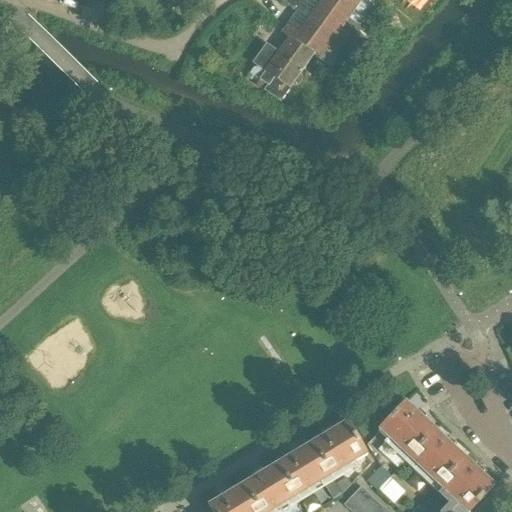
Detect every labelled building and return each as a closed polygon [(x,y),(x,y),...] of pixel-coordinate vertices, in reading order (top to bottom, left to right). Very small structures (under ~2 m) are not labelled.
[(281,33),(288,38),(314,56),(313,57),(327,67),(324,72),(342,85),(351,72),(336,61),(334,65),(321,55),(360,0),(279,0),(280,0),(296,12),(281,33)] [(360,0),(321,55),(334,65),(336,61),(351,72),(362,57),(358,55),(370,39),(366,36),(392,0),(360,0)] [(314,56),(288,38),(277,53),(265,45),(251,64),(256,67),(252,69),(249,74),(259,81),(255,86),(281,103),(293,86),(297,87),(301,81),(299,77),(313,57),(314,56)] [(377,432),(406,459),(434,430),(405,403),(377,432)] [(345,423),(310,444),(331,478),(366,457),(345,423)] [(406,459),(435,487),(463,458),(434,430),(406,459)] [(310,444),(276,465),(296,499),(331,478),(310,444)] [(435,487),(454,505),(482,475),(463,458),(435,487)] [(276,465),(241,486),(257,511),(275,511),(296,499),(276,465)] [(381,470),(369,482),(378,490),(389,478),(381,470)] [(455,506),(449,511),(469,511),(494,487),(482,475),(454,505),(455,506)] [(341,494),(342,495),(350,486),(346,479),(336,485),(341,494)] [(381,493),(393,505),(403,493),(391,482),(381,493)] [(332,500),(341,494),(336,485),(327,491),(332,500)] [(257,511),(241,486),(207,506),(210,511),(207,511),(208,511),(207,511),(257,511)] [(385,511),(381,508),(375,502),(370,497),(364,491),(361,488),(343,507),(346,510),(348,511),(385,511)]
